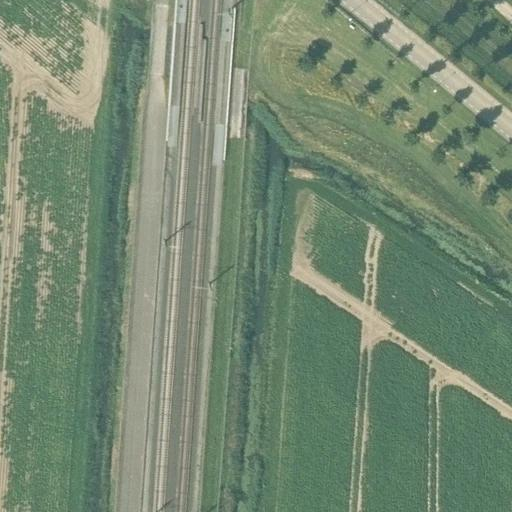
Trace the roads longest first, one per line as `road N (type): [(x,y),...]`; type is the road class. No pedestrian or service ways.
road 1 (track): [(234,139),(210,511)]
road 2 (tertiary): [(511,130),(351,0)]
